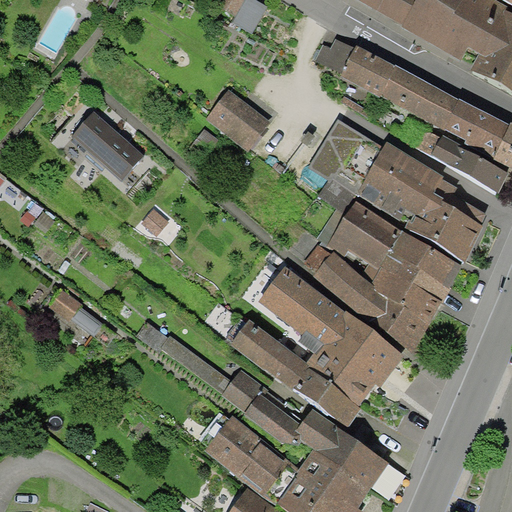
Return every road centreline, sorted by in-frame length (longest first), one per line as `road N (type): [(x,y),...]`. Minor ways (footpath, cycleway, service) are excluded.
road 1 (residential): [(306,0),(511,116)]
road 2 (tertiary): [(426,511),(511,307)]
